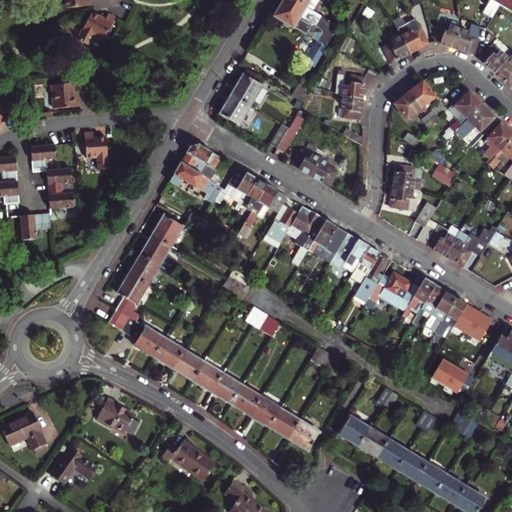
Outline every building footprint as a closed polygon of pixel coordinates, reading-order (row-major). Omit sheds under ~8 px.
[(325,47),(338,26),(312,10),(305,6),(294,0),(283,0),(274,16),(283,22),(283,24),(288,27),(290,26),(305,35),(310,26),(315,25),(321,29),(322,32),(316,41),(325,47)] [(308,0),(305,6),(312,10),(317,0),(308,0)] [(105,21),(92,14),(78,40),(89,46),(94,36),(104,41),(116,19),(108,15),(105,21)] [(440,25),(434,42),(454,48),(460,29),(451,26),(450,28),(440,25)] [(465,30),(460,29),(454,48),(474,54),(482,29),(467,25),(465,30)] [(410,31),(401,35),(403,38),(410,53),(429,43),(421,28),(411,32),(410,31)] [(380,40),(391,62),(410,53),(403,38),(401,35),(392,40),(390,35),(380,40)] [(491,45),(479,58),(495,73),(508,58),(500,51),(499,53),(491,45)] [(511,61),(508,58),(495,73),(510,87),(511,85),(511,61)] [(250,106),(265,80),(246,68),(241,75),(242,76),(231,94),(250,106)] [(342,97),(362,99),(364,77),(338,75),(336,94),(342,97)] [(302,79),(291,96),(304,103),(314,86),(302,79)] [(408,93),(423,111),(425,110),(423,107),(435,97),(422,81),(408,93)] [(76,96),(76,91),(75,83),(53,85),(55,108),(80,106),(80,96),(76,96)] [(464,119),(465,121),(482,105),(469,92),(455,106),(466,117),(464,119)] [(423,111),(408,93),(394,104),(406,120),(419,110),(421,113),(423,111)] [(250,106),(231,94),(219,114),(238,125),(250,106)] [(360,119),(362,99),(342,97),(341,105),(344,105),(342,117),(360,119)] [(0,103),(0,118),(1,116),(4,118),(10,110),(0,103)] [(433,124),(436,121),(447,110),(439,103),(432,110),(431,111),(426,116),(433,124)] [(480,132),(495,118),(482,105),(465,121),(467,123),(470,121),(480,132)] [(308,114),(300,109),(288,129),(277,148),(284,152),(308,114)] [(433,124),(426,116),(422,119),(430,130),(435,126),(433,124)] [(450,128),(454,132),(462,125),(457,121),(450,128)] [(511,137),(511,133),(500,123),(486,138),(492,143),(486,150),(490,153),(483,160),(488,165),(495,157),(498,153),(511,137)] [(270,144),(277,148),(288,129),(281,125),(270,144)] [(466,129),(462,125),(454,132),(450,136),(454,141),(466,129)] [(345,127),(341,133),(362,145),(362,137),(345,127)] [(92,132),(84,133),(86,159),(97,158),(98,169),(108,169),(106,138),(93,138),(92,132)] [(408,133),(404,139),(415,147),(419,141),(420,140),(408,133)] [(502,152),(511,160),(511,137),(498,153),(500,155),(502,152)] [(213,168),(219,157),(198,144),(191,146),(181,162),(210,180),(216,170),(213,168)] [(56,158),(55,145),(31,147),(33,168),(47,167),(47,159),(56,158)] [(326,149),(320,159),(319,160),(310,176),(328,187),(337,172),(328,166),(329,165),(325,162),(331,152),(326,149)] [(292,165),(310,176),(319,160),(320,159),(312,154),(311,156),(301,150),(292,165)] [(14,157),(0,157),(0,172),(1,172),(2,182),(16,181),(14,157)] [(488,165),(470,184),(476,187),(499,161),(495,157),(488,165)] [(181,162),(169,182),(183,191),(188,183),(207,194),(204,200),(213,205),(223,188),(210,180),(181,162)] [(405,188),(413,189),(419,190),(420,180),(413,179),(414,168),(397,165),(394,186),(405,188)] [(450,186),(456,176),(440,165),(433,175),(450,186)] [(237,167),(224,189),(233,194),(246,173),(237,167)] [(73,183),(71,169),(47,171),(49,196),(64,194),(64,183),(73,183)] [(232,195),(243,202),(257,179),(246,173),(233,194),(232,195)] [(257,179),(243,202),(242,205),(252,211),(267,186),(257,179)] [(2,182),(0,182),(0,196),(3,196),(4,204),(18,203),(16,181),(2,182)] [(267,186),(252,211),(238,234),(245,238),(253,225),(251,224),(263,205),(268,208),(269,207),(278,213),(283,205),(287,197),(267,186)] [(405,188),(394,186),(391,207),(416,211),(417,200),(412,199),(413,189),(405,188)] [(75,207),(74,193),(64,194),(49,196),(50,209),(75,207)] [(232,195),(231,198),(242,205),(243,202),(232,195)] [(426,225),(437,206),(428,201),(415,221),(425,227),(426,225)] [(278,224),(288,208),(283,205),(278,213),(273,221),(278,224)] [(308,250),(326,220),(302,206),(297,213),(289,227),(301,233),(298,237),(294,244),(301,248),(296,255),(290,251),(285,260),(298,267),(308,250)] [(287,230),(289,227),(297,213),(288,208),(278,224),(273,221),(264,235),(279,244),(287,230)] [(192,212),(187,220),(210,233),(211,231),(215,224),(192,212)] [(50,228),(48,213),(42,214),(44,228),(50,228)] [(42,214),(20,215),(22,240),(35,239),(34,229),(44,228),(42,214)] [(152,235),(171,247),(172,245),(182,228),(164,216),(152,235)] [(324,248),(335,255),(348,233),(326,220),(308,250),(310,252),(316,243),(324,248)] [(220,226),(215,224),(211,231),(216,234),(220,226)] [(417,239),(427,245),(436,230),(426,225),(425,227),(417,239)] [(289,227),(287,230),(298,237),(301,233),(289,227)] [(445,236),(436,230),(427,245),(445,256),(455,239),(446,234),(445,236)] [(348,233),(335,255),(328,265),(339,271),(358,240),(348,233)] [(455,239),(445,256),(463,266),(472,252),(462,246),(467,238),(459,233),(455,239)] [(494,233),(488,244),(495,248),(502,238),(494,233)] [(140,255),(159,266),(171,247),(152,235),(140,255)] [(358,240),(339,271),(341,273),(344,268),(353,273),(369,246),(358,240)] [(472,252),(480,257),(486,247),(477,242),(472,252)] [(316,243),(310,252),(319,257),(324,248),(316,243)] [(348,281),(359,287),(380,252),(369,246),(353,273),(348,281)] [(365,303),(368,298),(379,280),(376,278),(388,257),(380,252),(359,287),(354,296),(365,303)] [(148,285),(159,266),(140,255),(129,274),(148,285)] [(252,280),(233,268),(229,275),(248,287),(252,280)] [(389,280),(382,276),(379,280),(368,298),(376,302),(384,288),(409,303),(418,287),(393,273),(389,280)] [(148,285),(129,274),(117,293),(123,297),(116,309),(135,320),(139,315),(132,311),(148,285)] [(225,282),(244,293),(248,287),(229,275),(226,280),(225,282)] [(417,314),(435,285),(424,278),(418,287),(409,303),(406,308),(417,314)] [(240,300),(244,293),(225,282),(221,288),(240,300)] [(435,285),(417,314),(412,323),(416,325),(424,311),(431,315),(446,291),(435,285)] [(435,333),(456,298),(446,291),(431,315),(424,326),(435,333)] [(467,304),(456,298),(435,333),(438,335),(442,328),(449,333),(454,326),(467,304)] [(493,320),(467,304),(454,326),(479,341),(493,320)] [(246,321),(259,329),(267,316),(253,308),(246,321)] [(115,312),(129,320),(135,324),(136,322),(116,311),(115,312)] [(115,312),(112,318),(125,326),(129,320),(115,312)] [(265,333),(273,320),(267,316),(259,329),(265,333)] [(108,325),(121,333),(125,326),(112,318),(108,325)] [(127,337),(135,324),(129,320),(125,326),(121,333),(127,337)] [(272,337),(279,324),(273,320),(265,333),(272,337)] [(146,328),(137,343),(135,347),(155,359),(166,340),(146,328)] [(442,328),(438,335),(446,339),(449,333),(442,328)] [(501,336),(498,341),(485,362),(489,364),(490,362),(511,375),(511,372),(511,330),(509,329),(503,338),(501,336)] [(166,340),(155,359),(169,368),(174,371),(185,352),(166,340)] [(325,352),(318,348),(310,360),(317,364),(325,352)] [(185,352),(174,371),(193,382),(205,363),(185,352)] [(325,352),(317,364),(323,368),(331,356),(325,352)] [(469,375),(436,355),(425,373),(458,393),(469,375)] [(336,376),(343,363),(331,356),(323,368),(329,372),(336,376)] [(205,363),(193,382),(213,394),(224,375),(205,363)] [(224,375),(213,394),(231,405),(243,386),(224,375)] [(243,386),(231,405),(251,417),(263,398),(243,386)] [(377,401),(384,405),(392,392),(385,388),(377,401)] [(392,392),(384,405),(390,409),(398,396),(392,392)] [(264,424),(270,428),(282,409),(263,398),(251,417),(264,424)] [(119,408),(120,406),(110,401),(99,422),(126,436),(136,417),(119,408)] [(461,408),(457,414),(476,426),(480,419),(461,408)] [(270,428),(290,440),(301,421),(282,409),(270,428)] [(422,428),(430,416),(424,412),(416,424),(422,428)] [(34,413),(2,428),(10,447),(28,438),(34,451),(47,445),(42,432),(43,431),(34,413)] [(476,426),(457,414),(453,421),(472,433),(476,426)] [(339,435),(358,447),(370,428),(350,416),(339,435)] [(430,416),(422,428),(429,432),(437,420),(430,416)] [(301,421),(290,440),(310,452),(321,432),(301,421)] [(472,433),(453,421),(449,427),(469,439),(472,433)] [(389,440),(370,428),(358,447),(378,459),(389,440)] [(408,452),(389,440),(378,459),(397,470),(408,452)] [(184,443),(177,453),(171,448),(163,459),(171,465),(174,460),(205,482),(216,466),(184,443)] [(75,450),(54,477),(66,486),(77,471),(91,481),(100,470),(85,459),(86,458),(75,450)] [(427,463),(408,452),(397,470),(416,482),(427,463)] [(447,475),(427,463),(416,482),(435,494),(447,475)] [(449,476),(447,475),(435,494),(454,505),(466,487),(449,476)] [(236,481),(226,496),(237,503),(231,511),(268,511),(269,511),(245,495),(248,490),(236,481)] [(476,511),(485,499),(466,487),(454,505),(465,511),(476,511)] [(496,510),(499,511),(511,511),(501,503),(496,510)]
